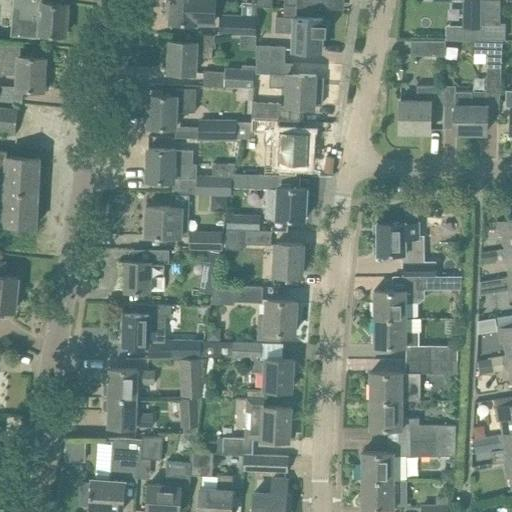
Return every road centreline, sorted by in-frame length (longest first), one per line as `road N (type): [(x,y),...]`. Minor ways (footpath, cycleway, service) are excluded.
road 1 (tertiary): [(26,511),(112,0)]
road 2 (residential): [(321,511),(349,166)]
road 3 (residential): [(349,166),(383,0)]
road 4 (residential): [(349,166),(511,170)]
